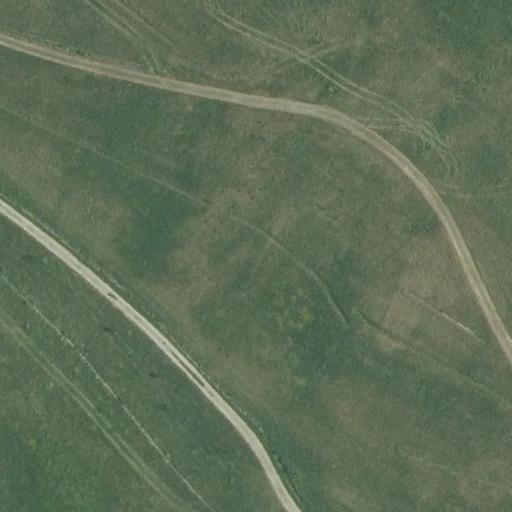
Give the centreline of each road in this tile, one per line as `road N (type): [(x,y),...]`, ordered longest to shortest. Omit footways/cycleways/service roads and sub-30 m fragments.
road 1 (track): [(0,36),(81,64),(365,129),(441,203),(511,357)]
road 2 (track): [(296,511),(254,436),(138,314),(0,206)]
